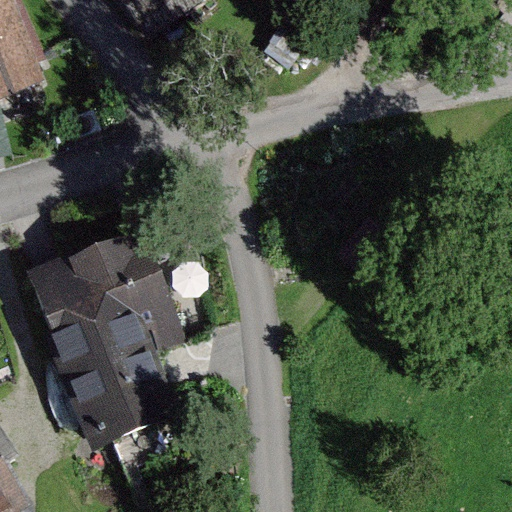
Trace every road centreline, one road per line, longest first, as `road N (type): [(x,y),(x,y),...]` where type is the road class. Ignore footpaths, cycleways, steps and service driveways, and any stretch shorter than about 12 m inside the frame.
road 1 (residential): [(217,123),(245,223),(280,511)]
road 2 (unclassified): [(511,89),(404,99),(312,120),(217,123)]
road 3 (unclassified): [(217,123),(0,200)]
road 4 (residential): [(79,0),(124,64),(217,123)]
road 5 (track): [(395,0),(312,120)]
